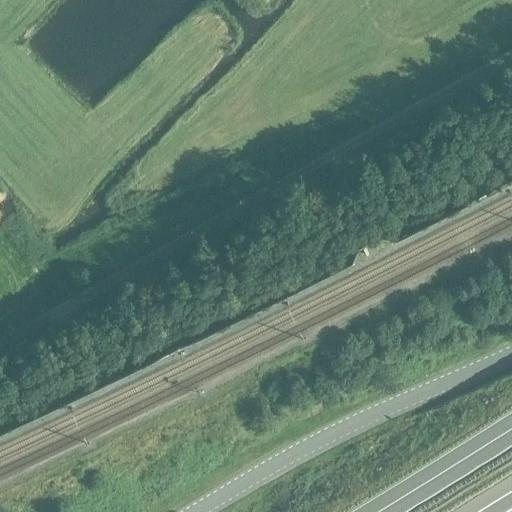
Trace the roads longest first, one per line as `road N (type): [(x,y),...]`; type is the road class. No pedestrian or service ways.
road 1 (track): [(0,340),(511,56)]
road 2 (tertiary): [(194,511),(339,428),(511,353)]
